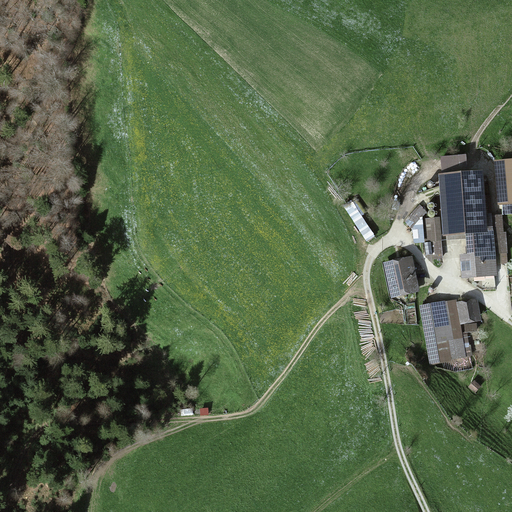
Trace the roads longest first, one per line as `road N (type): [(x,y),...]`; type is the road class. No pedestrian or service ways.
road 1 (track): [(7,511),(17,464),(39,428),(253,408),(317,326),(366,280)]
road 2 (track): [(511,321),(401,241),(372,255),(366,280),(399,448),(425,511)]
road 3 (unknown): [(390,240),(422,179),(473,160)]
